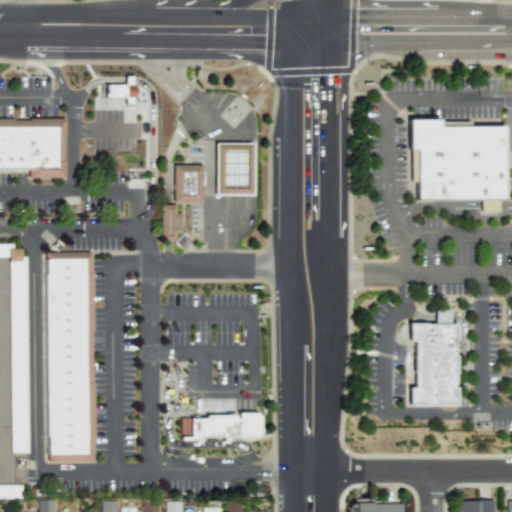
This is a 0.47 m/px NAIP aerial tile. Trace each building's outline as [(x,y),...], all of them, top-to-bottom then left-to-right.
[(123,97),(124,104),(132,104),(131,76),(123,77),(123,84),(103,85),(103,97),(123,97)] [(28,173),(0,173),(0,120),(61,120),(61,178),(28,178),(28,173)] [(502,202),(501,121),(405,120),(406,152),(412,152),(412,202),(478,202),(478,214),(498,214),(498,202),(502,202)] [(214,142),(226,142),(252,142),(252,194),(226,193),(214,193),(214,142)] [(177,166),(206,166),(206,204),(176,204),(177,166)] [(184,214),(184,234),(179,234),(179,243),(168,243),(164,243),(164,206),(168,206),(179,206),(179,214),(184,214)] [(0,243),(15,243),(15,259),(27,258),(31,455),(11,455),(7,259),(0,259),(0,243)] [(42,255),(45,462),(90,461),(87,254),(42,255)] [(434,311),(449,311),(449,324),(453,324),(454,408),(405,408),(405,324),(434,324),(434,311)] [(179,418),(257,417),(258,434),(252,439),(179,439),(179,418)] [(0,484),(24,484),(23,499),(0,499),(0,484)] [(37,511),(52,511),(52,498),(37,498),(37,511)] [(116,511),(116,499),(100,499),(100,511),(116,511)] [(157,511),(157,499),(141,499),(141,511),(157,511)] [(458,511),(496,511),(496,499),(458,499),(458,511)] [(164,511),(181,511),(181,501),(164,501),(164,511)] [(240,511),(240,501),(225,501),(225,511),(240,511)] [(350,511),(401,511),(401,502),(350,502),(350,511)]
